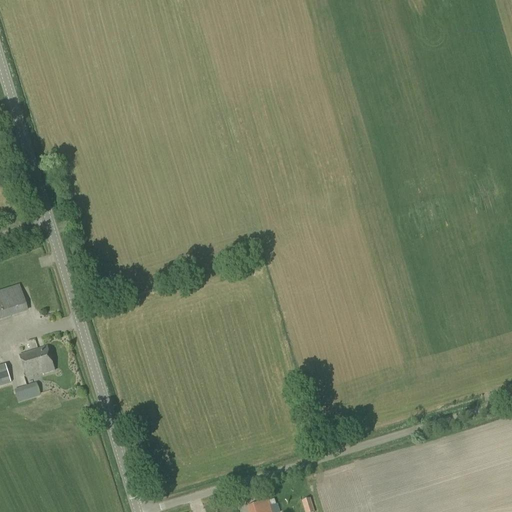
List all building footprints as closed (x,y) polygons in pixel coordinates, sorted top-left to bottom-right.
[(19,286),(0,291),(0,309),(23,302),(19,286)] [(43,375),(54,372),(47,349),(20,357),(26,378),(43,373),(43,375)] [(0,386),(11,383),(5,367),(0,368),(0,386)] [(35,386),(14,392),(18,403),(38,397),(35,386)] [(314,511),(311,498),(301,501),(304,511),(314,511)] [(271,506),(269,502),(269,501),(247,508),(248,511),(279,511),(277,504),(271,506)]
